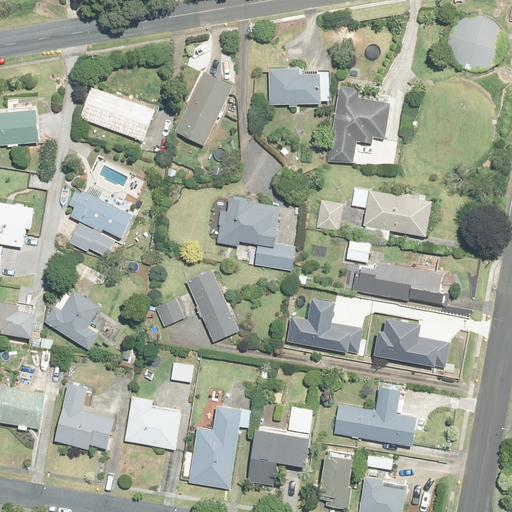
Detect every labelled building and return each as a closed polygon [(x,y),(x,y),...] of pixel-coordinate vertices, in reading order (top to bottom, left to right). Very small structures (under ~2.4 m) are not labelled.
[(467,26),(443,28),(428,46),(430,70),(449,85),(473,83),(488,65),(486,41),(467,26)] [(219,95),(187,80),(158,141),(190,156),(219,95)] [(317,82),(253,81),(253,116),(316,117),(317,82)] [(142,122),(77,97),(64,131),(129,156),(142,122)] [(377,105),(323,98),(314,176),(337,175),(340,166),(342,154),(351,156),(370,150),(377,105)] [(24,126),(0,125),(0,159),(25,159),(24,126)] [(350,202),(365,204),(362,228),(428,236),(433,197),(367,190),(367,189),(352,187),(350,202)] [(51,223),(66,230),(54,253),(98,276),(110,251),(106,249),(120,223),(65,195),(51,223)] [(234,276),(274,285),(281,257),(265,253),(269,212),(204,205),(198,256),(238,260),(234,276)] [(328,216),(305,211),(298,237),(322,242),(328,216)] [(22,217),(0,213),(0,258),(14,261),(22,217)] [(360,254),(334,248),(330,270),(355,275),(360,254)] [(144,282),(146,263),(131,262),(129,280),(144,282)] [(426,317),(429,285),(361,273),(360,280),(341,277),(337,301),(426,317)] [(202,278),(171,289),(194,356),(225,345),(202,278)] [(106,328),(55,293),(27,334),(78,369),(106,328)] [(172,305),(139,318),(147,338),(180,325),(172,305)] [(26,320),(0,315),(0,344),(21,349),(26,320)] [(428,387),(435,345),(318,325),(311,366),(428,387)] [(312,335),(280,329),(276,353),(308,359),(312,335)] [(180,374),(156,371),(154,389),(178,391),(180,374)] [(68,420),(74,398),(56,393),(40,451),(73,460),(74,458),(75,454),(93,459),(97,443),(101,429),(68,420)] [(387,424),(391,400),(369,397),(365,420),(328,413),(323,443),(348,447),(402,456),(403,453),(405,440),(407,428),(402,427),(387,424)] [(30,405),(0,399),(0,435),(3,436),(2,440),(11,441),(12,437),(23,439),(25,440),(30,405)] [(138,410),(136,409),(117,406),(109,451),(150,458),(155,459),(158,459),(160,460),(166,422),(137,417),(138,410)] [(237,423),(235,422),(201,417),(197,440),(181,438),(176,466),(204,471),(207,471),(218,473),(223,437),(234,439),(237,423)] [(272,441),(293,444),(297,421),(275,418),(273,432),(272,441)] [(296,449),(246,441),(241,441),(233,493),(256,497),(259,498),(260,492),(263,474),(271,475),(287,477),(291,478),(296,449)] [(336,459),(334,459),(309,454),(301,498),(309,499),(308,505),(327,508),(331,509),(335,487),(331,486),(336,459)] [(388,511),(392,490),(369,486),(370,485),(351,481),(350,484),(345,511),(388,511)]
